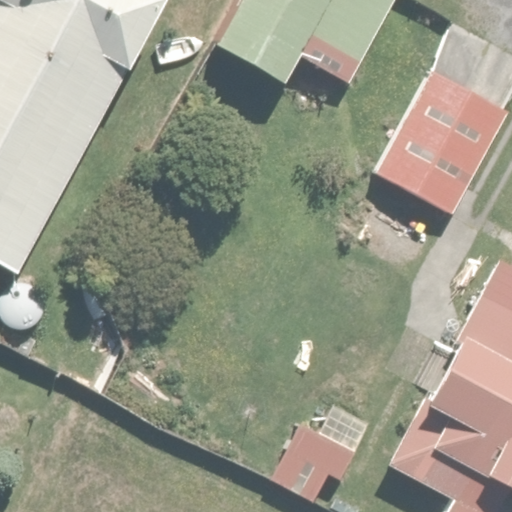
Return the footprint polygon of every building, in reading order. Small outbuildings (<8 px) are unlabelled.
[(0,0),(0,240),(131,0),(0,0)] [(381,0),(209,0),(188,40),(258,78),(279,38),(342,72),(381,0)] [(490,82),(406,37),(356,130),(441,175),(490,82)] [(511,511),(511,306),(461,282),(379,447),(511,511)] [(250,474),(294,500),(310,472),(326,481),(340,457),(281,422),(250,474)]
